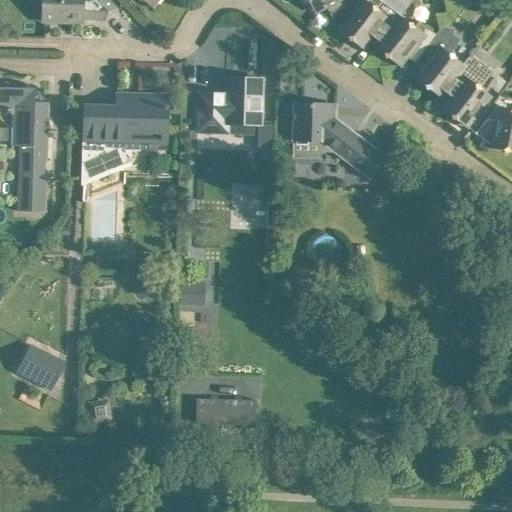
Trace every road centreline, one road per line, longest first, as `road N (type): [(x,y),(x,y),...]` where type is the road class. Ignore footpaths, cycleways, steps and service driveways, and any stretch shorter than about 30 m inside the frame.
road 1 (residential): [(511,195),(241,0)]
road 2 (residential): [(64,45),(172,48),(207,0)]
